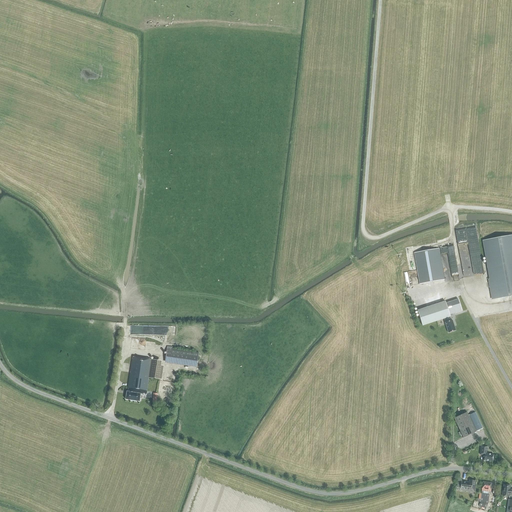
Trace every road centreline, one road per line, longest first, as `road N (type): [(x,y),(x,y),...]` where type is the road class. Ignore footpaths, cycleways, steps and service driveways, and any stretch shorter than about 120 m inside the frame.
road 1 (tertiary): [(0,364),(26,388),(312,492),(452,468),(511,475)]
road 2 (track): [(511,211),(449,207),(379,236),(363,231),(380,0)]
